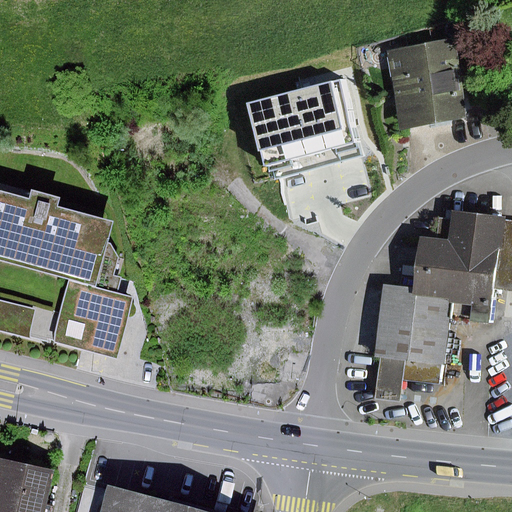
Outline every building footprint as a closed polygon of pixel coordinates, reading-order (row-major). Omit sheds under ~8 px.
[(469,119),(456,39),(387,51),(401,131),(469,119)] [(345,79),(254,104),(274,178),(365,153),(345,79)] [(15,199),(0,194),(0,265),(61,283),(44,343),(106,360),(123,298),(111,295),(116,278),(109,276),(114,257),(106,243),(95,240),(100,222),(44,207),(47,199),(17,190),(15,199)] [(422,237),(416,288),(415,300),(453,305),(472,307),(470,322),(491,325),(495,290),(511,292),(511,221),(506,221),(507,217),(454,211),(452,220),(440,219),(438,239),(422,237)] [(416,288),(384,285),(376,358),(382,358),(377,399),(400,402),(403,380),(439,384),(441,365),(446,366),(453,305),(415,300),(416,288)] [(0,333),(23,340),(31,309),(0,300),(0,333)] [(35,511),(44,471),(0,461),(0,511),(35,511)] [(188,511),(93,485),(85,511),(188,511)]
